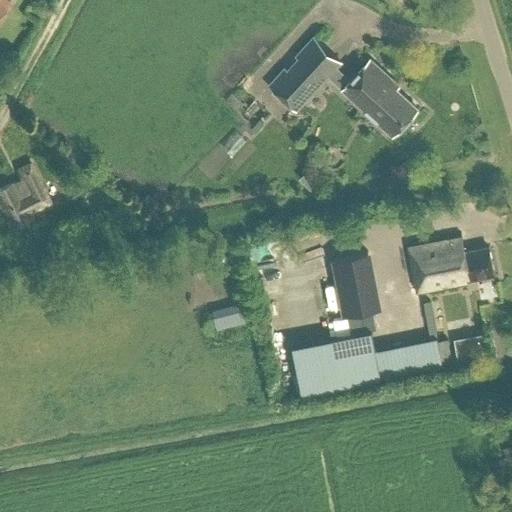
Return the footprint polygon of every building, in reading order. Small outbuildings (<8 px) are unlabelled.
[(351,80),(336,66),(342,60),(315,36),(271,84),(297,108),(329,74),(344,87),(343,88),(394,134),(419,107),(397,87),(400,84),(371,58),(351,80)] [(259,119),(252,128),(256,131),(263,122),(259,119)] [(24,178),(0,189),(0,199),(12,224),(28,216),(27,214),(50,202),(31,164),(19,170),(24,178)] [(467,253),(464,235),(410,244),(418,294),(469,285),(468,278),(496,273),(492,248),(467,253)] [(372,248),(332,256),(343,313),(349,312),(353,334),(372,330),(378,329),(374,307),(383,305),(372,248)] [(450,339),(446,296),(433,297),(437,340),(450,339)] [(250,308),(220,317),(223,328),(253,320),(250,308)] [(305,398),(383,382),(372,330),(294,345),(305,398)] [(486,356),(485,343),(494,343),(493,330),(463,331),(465,357),(486,356)]
